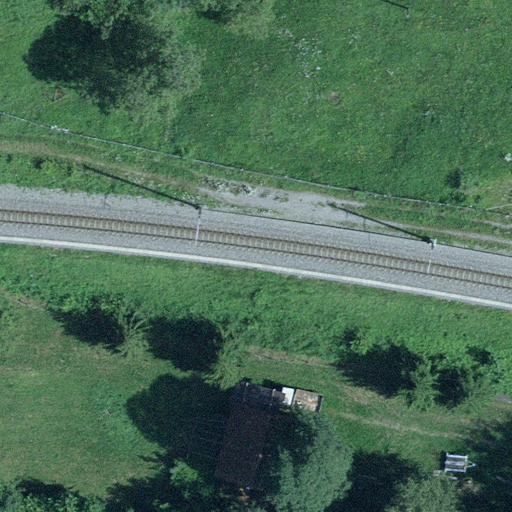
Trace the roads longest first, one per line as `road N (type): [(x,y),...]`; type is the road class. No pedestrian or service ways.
road 1 (track): [(511,234),(0,140)]
road 2 (track): [(511,453),(335,412)]
